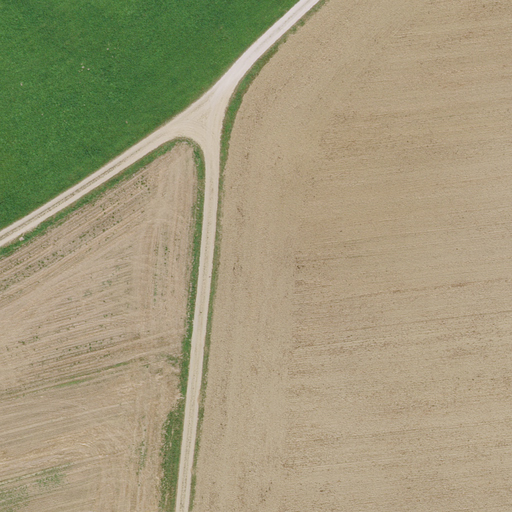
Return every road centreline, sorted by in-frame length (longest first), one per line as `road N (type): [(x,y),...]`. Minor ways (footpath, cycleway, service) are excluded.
road 1 (track): [(0,239),(151,142),(212,116),(309,0)]
road 2 (track): [(212,116),(184,511)]
